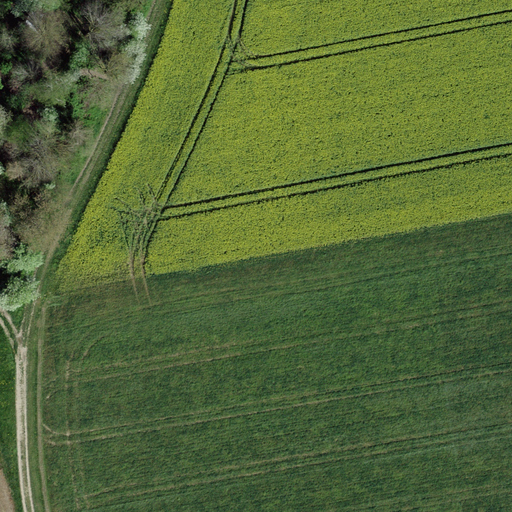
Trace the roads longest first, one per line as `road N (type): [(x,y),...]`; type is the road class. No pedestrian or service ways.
road 1 (track): [(157,0),(41,261),(26,319)]
road 2 (track): [(29,511),(20,419),(26,319)]
